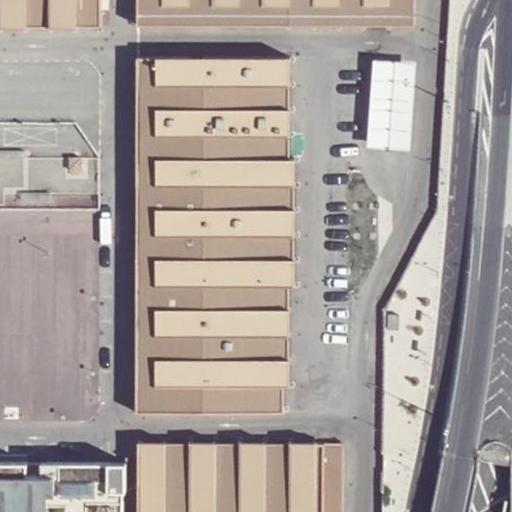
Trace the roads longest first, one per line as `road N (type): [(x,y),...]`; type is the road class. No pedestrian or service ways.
road 1 (motorway): [(510,0),(482,351),(453,511)]
road 2 (secondary): [(492,0),(475,27),(436,450)]
